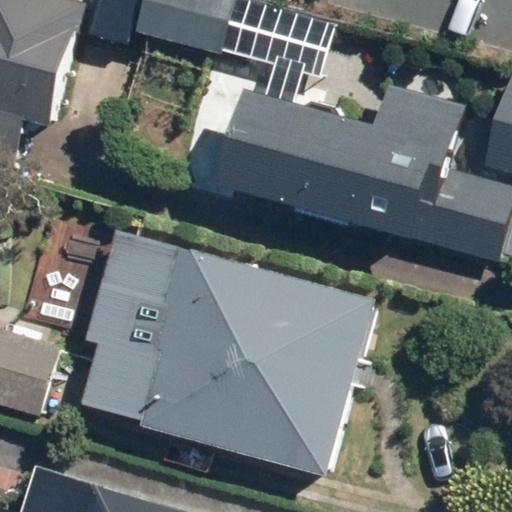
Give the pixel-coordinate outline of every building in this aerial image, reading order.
[(108,0),(0,0),(0,150),(37,159),(50,103),(82,111),(108,0)] [(161,0),(156,21),(247,47),(260,0),(161,0)] [(489,128),(281,75),(255,175),(511,240),(511,167),(481,159),(489,128)] [(392,284),(145,225),(102,402),(349,461),(392,284)] [(77,332),(0,315),(0,391),(61,405),(77,332)] [(0,511),(277,511),(88,466),(61,459),(47,511),(40,511),(0,502),(0,511)]
